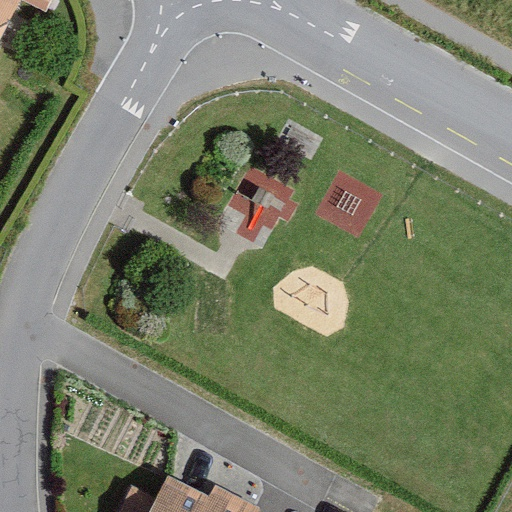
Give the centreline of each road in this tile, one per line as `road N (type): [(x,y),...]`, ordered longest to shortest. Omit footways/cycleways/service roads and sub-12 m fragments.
road 1 (residential): [(317,486),(19,324)]
road 2 (residential): [(160,29),(52,228),(19,324)]
road 3 (residential): [(511,133),(257,0)]
road 4 (residential): [(19,324),(8,511)]
